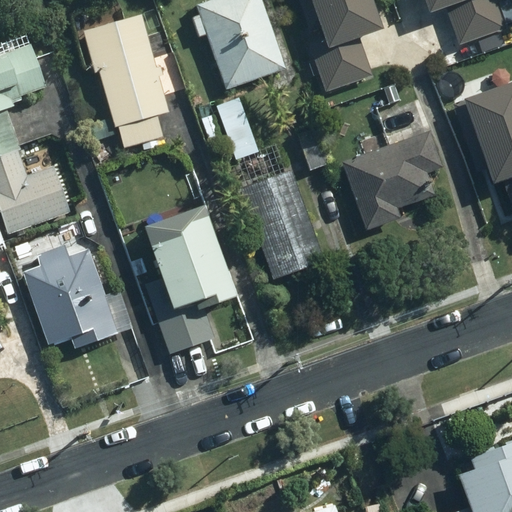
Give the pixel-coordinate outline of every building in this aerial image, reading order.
[(282,71),(256,0),(219,0),(194,9),(198,18),(189,21),(196,39),(204,36),(224,92),(282,71)] [(373,36),(361,0),(296,0),(307,33),(313,31),(318,46),(308,50),(322,93),(367,78),(355,42),(373,36)] [(417,0),(424,18),(445,11),(457,46),(501,31),(490,0),(417,0)] [(150,70),(136,21),(81,36),(92,75),(97,74),(112,130),(116,129),(123,150),(142,145),(144,152),(156,148),(154,141),(160,140),(153,118),(163,116),(153,81),(158,80),(156,69),(150,70)] [(0,136),(9,133),(1,112),(7,110),(5,106),(17,101),(16,99),(41,90),(27,50),(0,59),(0,136)] [(253,155),(235,103),(214,110),(233,163),(253,155)] [(511,107),(473,121),(506,217),(511,214),(511,107)] [(210,118),(199,122),(206,142),(217,138),(210,118)] [(326,166),(315,131),(297,137),(308,172),(326,166)] [(16,152),(9,133),(0,136),(0,228),(3,238),(64,215),(48,173),(21,183),(10,154),(16,152)] [(424,137),(339,168),(363,233),(394,222),(391,213),(429,199),(421,177),(436,171),(424,137)] [(318,266),(286,176),(237,193),(269,283),(318,266)] [(156,284),(143,288),(166,355),(209,340),(201,316),(228,306),(197,215),(139,235),(156,284)] [(37,254),(29,234),(9,242),(17,262),(37,254)] [(42,271),(19,279),(44,350),(68,342),(72,352),(112,338),(83,255),(64,261),(61,251),(37,258),(42,271)] [(511,511),(511,441),(468,456),(472,469),(455,475),(467,508),(456,511),(511,511)]
